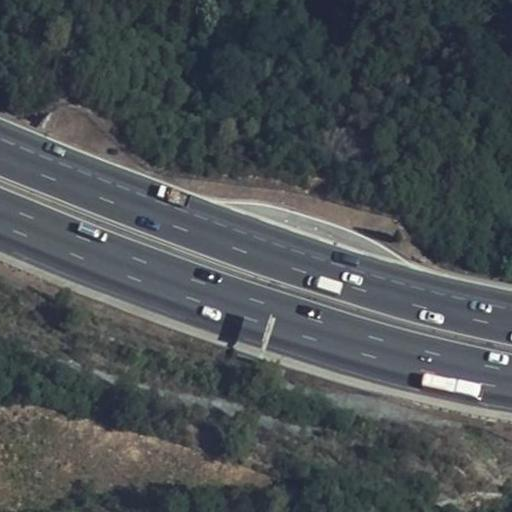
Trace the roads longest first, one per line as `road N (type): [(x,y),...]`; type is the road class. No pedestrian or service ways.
road 1 (motorway): [(511,322),(315,270),(0,151)]
road 2 (motorway): [(0,212),(261,307),(511,376)]
